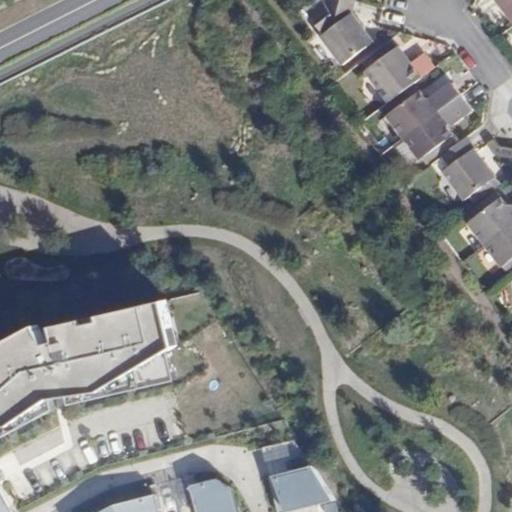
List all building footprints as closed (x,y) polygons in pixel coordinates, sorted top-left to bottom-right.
[(312,0),(305,6),(309,12),(324,1),(328,6),(329,0),(312,0)] [(356,1),(351,0),(329,0),(328,6),(324,1),(309,12),(320,26),(315,30),(342,66),(373,42),(352,15),(356,1)] [(511,0),(502,0),(511,12),(511,0)] [(367,70),(389,101),(436,66),(426,52),(413,62),(400,46),(367,70)] [(389,115),(406,136),(417,128),(463,93),(454,81),(435,97),(429,98),(422,91),(389,115)] [(417,128),(406,136),(423,158),(453,135),(456,133),(450,125),(450,121),(472,104),(463,93),(417,128)] [(458,142),(453,135),(423,158),(428,165),(458,142)] [(468,137),(433,163),(442,175),(446,172),(467,200),(469,198),(498,177),(468,137)] [(503,183),(498,177),(469,198),(474,204),(503,183)] [(468,215),(473,221),(503,197),(499,192),(468,215)] [(470,223),(487,244),(508,227),(511,224),(511,205),(511,206),(503,197),(473,221),(470,223)] [(511,224),(508,227),(487,244),(503,264),(511,257),(511,224)] [(511,257),(503,264),(511,275),(511,274),(511,257)] [(43,328),(0,350),(0,465),(73,424),(68,416),(85,413),(86,421),(197,396),(175,302),(55,329),(60,349),(55,352),(43,328)] [(285,442),(261,448),(267,474),(292,468),(285,442)] [(317,469),(274,480),(281,511),(327,511),(343,508),(317,469)] [(220,482),(196,488),(201,511),(243,511),(238,493),(220,482)] [(120,507),(111,511),(171,511),(167,495),(120,507)]
